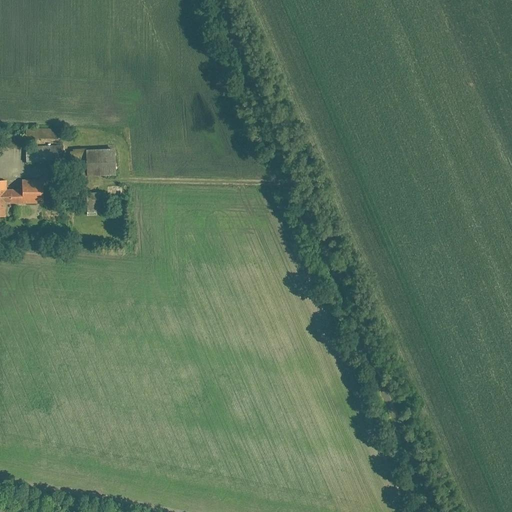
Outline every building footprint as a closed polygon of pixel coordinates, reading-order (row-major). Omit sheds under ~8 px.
[(8,145),(19,144),(19,134),(8,134),(8,145)] [(116,148),(87,148),(87,175),(116,174),(116,148)] [(45,178),(23,179),(24,188),(24,202),(45,202),(45,178)] [(24,202),(24,188),(6,188),(6,203),(24,202)] [(113,192),(91,192),(91,212),(113,212),(113,192)]
